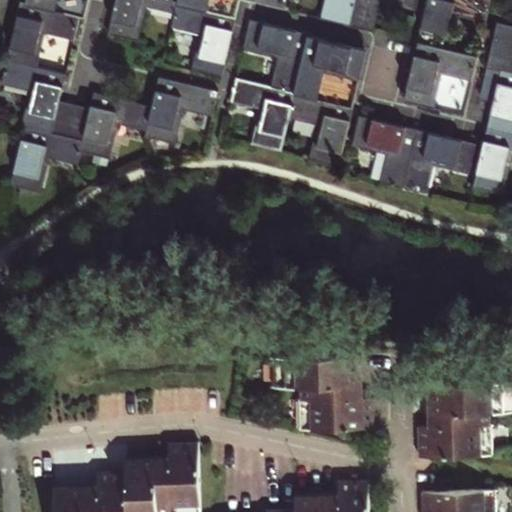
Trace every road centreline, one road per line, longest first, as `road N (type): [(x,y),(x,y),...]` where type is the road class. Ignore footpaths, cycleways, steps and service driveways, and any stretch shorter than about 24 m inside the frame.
road 1 (residential): [(0,445),(154,426),(207,428),(400,470),(401,511)]
road 2 (residential): [(272,0),(268,13),(395,45),(380,110)]
